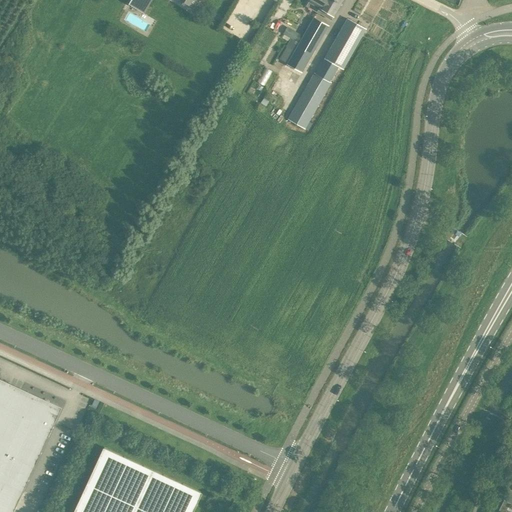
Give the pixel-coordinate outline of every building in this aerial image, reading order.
[(144,0),(129,0),(127,4),(138,11),(144,0)] [(178,0),(194,9),(199,0),(178,0)] [(309,0),(306,6),(316,12),(317,12),(319,7),(319,8),(322,3),(327,6),(330,0),(309,0)] [(317,12),(316,12),(319,14),(322,10),(333,17),(342,0),(330,0),(327,6),(322,3),(319,8),(319,7),(317,12)] [(314,17),(287,64),(301,72),(328,26),(314,17)] [(347,19),(324,58),(315,73),(314,73),(288,119),(305,129),(331,83),(330,82),(338,67),(343,69),(365,29),(347,19)] [(298,34),(287,28),(283,34),(294,41),(298,34)] [(0,492),(3,486),(4,484),(22,492),(54,423),(45,419),(46,418),(53,408),(12,392),(12,394),(0,388),(0,492)] [(192,511),(202,493),(103,447),(73,511),(192,511)] [(503,500),(499,510),(502,511),(505,511),(509,503),(503,500)]
